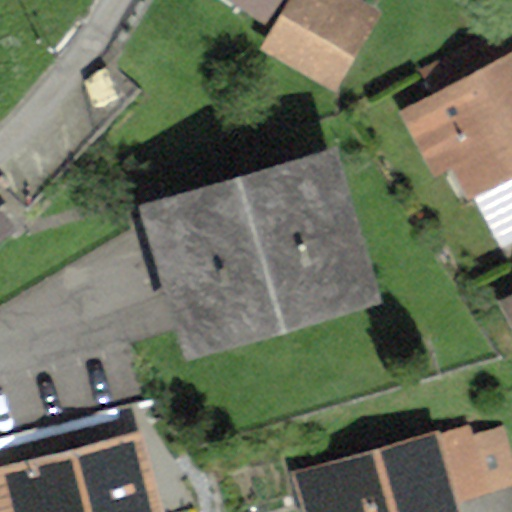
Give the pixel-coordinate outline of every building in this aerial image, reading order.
[(338,78),(367,29),(316,0),(304,0),(278,44),(338,78)] [(511,29),(510,26),(421,73),(470,165),(511,143),(511,29)] [(353,279),(321,170),(167,216),(199,324),(353,279)] [(481,487),(465,433),(331,472),(342,511),(446,511),(442,498),(481,487)] [(35,511),(145,511),(141,497),(149,495),(141,469),(134,471),(127,447),(25,474),(35,511)]
